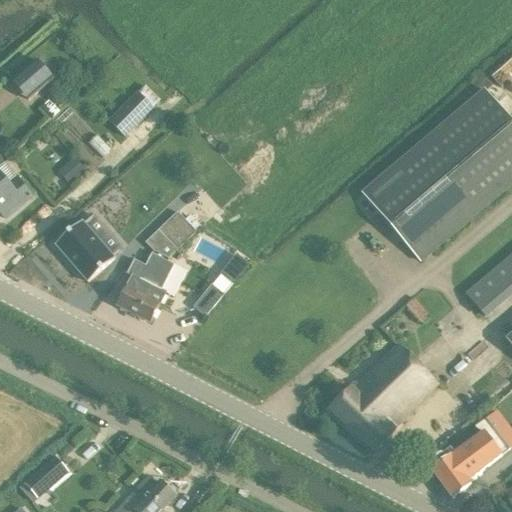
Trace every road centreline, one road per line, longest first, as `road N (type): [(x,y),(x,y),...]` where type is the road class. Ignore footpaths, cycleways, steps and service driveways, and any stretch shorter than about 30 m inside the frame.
road 1 (tertiary): [(434,511),(0,292)]
road 2 (unknown): [(264,426),(386,303),(511,199)]
road 3 (unclassified): [(290,511),(0,365)]
